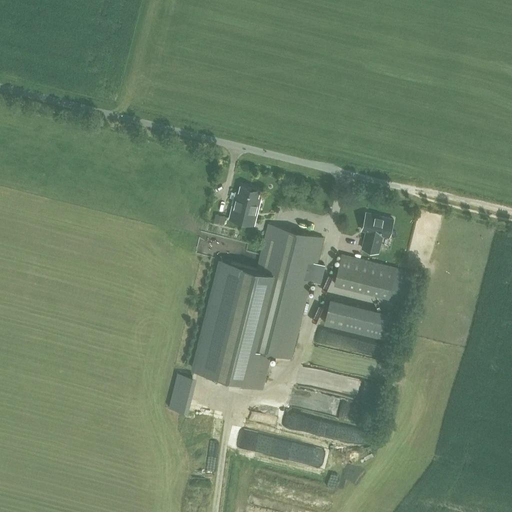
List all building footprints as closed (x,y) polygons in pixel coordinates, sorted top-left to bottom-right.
[(256,203),(260,189),(241,185),(238,198),(235,197),(230,218),(254,224),(259,204),(256,203)] [(394,218),(366,212),(362,229),(367,230),(363,248),(378,252),(383,234),(389,236),(394,218)] [(262,386),(271,352),(291,357),(311,278),(321,280),(325,264),(317,263),(324,237),(269,223),(258,268),(222,259),(194,369),(262,386)] [(343,241),(350,241),(351,233),(344,233),(343,241)] [(335,283),(407,301),(414,272),(342,254),(335,283)] [(391,314),(331,299),(325,322),(385,337),(391,314)] [(179,369),(174,401),(187,403),(186,407),(189,408),(196,372),(179,369)] [(244,490),(233,491),(234,507),(245,506),(244,490)]
